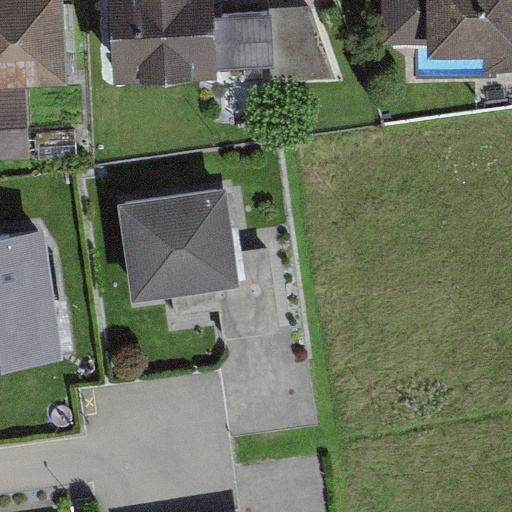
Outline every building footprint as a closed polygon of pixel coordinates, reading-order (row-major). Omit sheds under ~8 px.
[(66,0),(0,0),(0,73),(70,70),(66,0)] [(219,0),(121,0),(122,71),(281,68),(282,83),(339,80),(338,60),(320,13),(221,17),(219,0)] [(511,0),(383,0),(384,41),(429,40),(430,44),(486,43),(486,65),(511,64),(511,0)] [(27,83),(0,84),(0,155),(31,154),(27,83)] [(228,177),(120,192),(134,291),(172,285),(242,276),(238,247),(228,177)] [(47,218),(0,224),(0,357),(65,348),(47,218)] [(238,247),(242,276),(172,285),(176,311),(220,304),(225,334),(282,326),(270,243),(238,247)]
